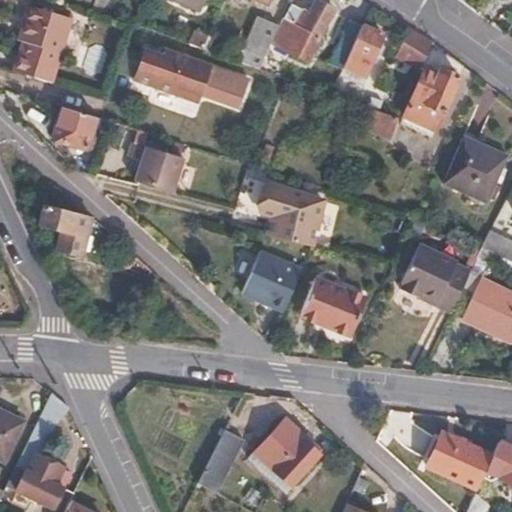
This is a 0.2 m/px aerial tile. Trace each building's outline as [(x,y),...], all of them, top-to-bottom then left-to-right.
[(223,0),(218,14),(233,21),(242,0),(260,0),(266,2),(266,0),(223,0)] [(334,11),(317,1),(309,14),(292,4),(282,22),(292,28),(287,38),(293,43),(288,51),(306,60),(334,11)] [(20,38),(12,69),(50,81),(70,15),(27,2),(16,37),(20,38)] [(260,66),(281,18),(255,8),(232,56),(260,66)] [(343,65),(361,26),(349,20),(329,62),(342,68),(343,65)] [(380,35),(361,26),(343,65),(363,73),(380,35)] [(421,68),(433,41),(408,28),(397,57),(421,68)] [(201,92),(210,65),(167,49),(165,55),(147,49),(136,77),(198,99),(201,92)] [(251,79),(210,65),(201,92),(241,106),(251,79)] [(458,76),(440,67),(437,74),(425,69),(405,115),(436,128),(458,76)] [(97,116),(63,106),(54,137),(86,148),(97,116)] [(399,115),(372,106),(365,126),(391,135),(399,115)] [(483,199),(503,156),(461,136),(441,180),(483,199)] [(130,141),(126,157),(131,158),(128,169),(137,172),(135,181),(173,191),(182,155),(130,141)] [(265,235),(309,246),(322,196),(265,182),(259,188),(255,205),(259,212),(270,214),(265,235)] [(89,213),(45,202),(40,220),(62,227),(57,246),(81,253),(92,215),(89,213)] [(480,244),(511,258),(511,246),(486,234),(480,244)] [(397,288),(449,311),(470,268),(454,261),(455,258),(415,240),(397,280),(400,282),(397,288)] [(150,268),(125,245),(120,265),(149,273),(150,268)] [(240,288),(283,307),(301,265),(259,247),(240,288)] [(366,299),(315,276),(300,310),(351,333),(366,299)] [(511,338),(511,293),(479,279),(462,316),(511,340),(511,338)] [(56,382),(52,390),(16,463),(25,469),(16,488),(52,506),(69,470),(39,455),(66,402),(56,382)] [(0,406),(0,455),(3,458),(22,418),(0,406)] [(322,454),(283,419),(254,450),(293,487),(322,454)] [(218,493),(244,439),(225,430),(199,482),(218,493)] [(428,464),(476,487),(491,452),(444,430),(428,464)] [(511,445),(500,440),(487,468),(511,480),(511,445)] [(287,494),(293,487),(254,450),(249,457),(287,494)] [(487,511),(484,509),(486,503),(472,496),(464,511),(487,511)] [(93,511),(68,499),(61,511),(93,511)] [(370,511),(347,502),(342,511),(370,511)]
